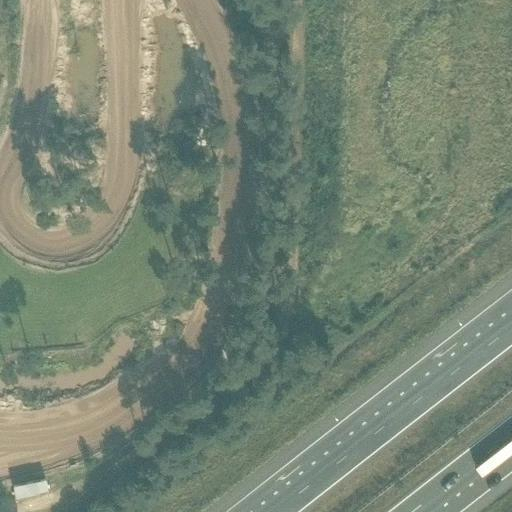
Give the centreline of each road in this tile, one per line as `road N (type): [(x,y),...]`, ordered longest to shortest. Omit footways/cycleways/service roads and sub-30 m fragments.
road 1 (motorway): [(511,328),(277,511)]
road 2 (motorway): [(413,511),(511,435)]
